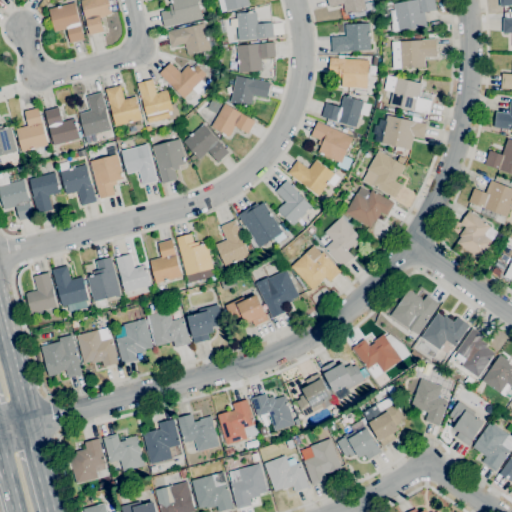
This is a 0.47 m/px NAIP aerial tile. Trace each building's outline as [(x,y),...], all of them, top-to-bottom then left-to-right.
[(88,35),(80,0),(107,0),(111,15),(99,18),(103,32),(88,35)] [(164,28),(160,12),(170,10),(168,5),(172,4),(170,0),(196,0),(201,18),(164,28)] [(221,13),(217,0),(247,0),(249,5),(221,13)] [(345,15),(345,14),(344,14),(343,8),(344,8),(343,3),(328,7),(326,0),(362,0),(365,10),(345,15)] [(391,32),(390,25),(392,24),(389,11),(394,10),(393,8),(381,11),(379,5),(392,2),(393,4),(410,0),(433,0),(436,10),(423,13),(426,26),(398,32),(398,31),(391,32)] [(70,43),(66,29),(53,32),(48,9),(74,2),(84,40),(70,43)] [(238,40),(235,13),(256,11),(257,24),(272,23),(273,37),(238,40)] [(511,33),(502,33),(502,18),(511,18),(511,33)] [(187,55),(184,44),(170,47),(166,32),(204,22),(211,49),(187,55)] [(331,53),(330,37),(345,36),(344,24),(368,23),(369,50),(347,51),(347,52),(331,53)] [(393,69),(391,42),(436,39),(437,57),(424,57),(425,67),(393,69)] [(239,73),(236,46),(274,42),(275,56),(260,58),(262,71),(239,73)] [(352,93),(348,93),(348,87),(341,87),(342,80),(338,80),(338,75),(328,74),(329,58),(368,60),(366,88),(352,87),(352,93)] [(183,99),(158,74),(169,63),(180,73),(182,70),(186,66),(187,66),(188,65),(192,69),(196,65),(206,75),(202,79),(203,80),(201,81),(206,86),(202,90),(197,85),(196,86),(201,91),(197,94),(192,90),(183,99)] [(511,88),(500,88),(501,74),(511,74),(511,88)] [(250,107),(230,103),(235,76),(270,83),(267,98),(252,95),(250,107)] [(428,115),(388,106),(395,78),(421,84),(419,92),(421,92),(420,98),(431,101),(428,115)] [(147,123),(137,83),(152,79),(156,93),(159,92),(165,90),(165,91),(167,90),(172,111),(168,112),(169,117),(147,123)] [(115,126),(104,89),(120,85),(124,99),(134,96),(141,119),(115,126)] [(86,144),(78,113),(89,111),(86,96),(100,92),(110,130),(94,134),(96,142),(86,144)] [(355,128),(321,117),(325,103),(340,107),(341,103),(340,103),(342,97),(343,97),(343,95),(354,98),(355,94),(360,96),(359,101),(363,102),(355,128)] [(511,129),(493,128),(495,112),(508,113),(509,100),(511,100),(511,129)] [(228,138),(210,127),(224,103),(254,122),(247,134),(235,126),(232,130),(233,131),(230,136),(229,136),(228,138)] [(21,152),(15,129),(27,125),(23,111),(38,107),(48,145),(21,152)] [(53,146),(44,111),(58,107),(62,122),(74,118),(77,132),(80,132),(81,137),(79,138),(79,139),(53,146)] [(402,154),(393,152),(395,146),(381,143),(387,121),(385,121),(386,115),(411,121),(412,117),(421,119),(420,122),(426,124),(423,139),(413,137),(410,150),(403,148),(402,154)] [(346,171),(336,166),(337,162),(317,153),(320,146),(316,145),(318,140),(310,136),(316,121),(351,137),(343,156),(351,160),(346,171)] [(217,162),(208,152),(198,160),(182,142),(203,124),(228,153),(217,162)] [(2,165),(0,156),(0,125),(2,125),(3,129),(10,127),(17,152),(10,154),(12,162),(2,165)] [(162,184),(152,146),(179,138),(186,164),(178,166),(179,169),(174,171),(177,180),(162,184)] [(511,174),(484,165),(489,150),(501,155),(507,138),(511,139),(511,174)] [(141,185),(138,171),(126,174),(120,151),(147,144),(157,181),(141,185)] [(99,199),(89,162),(108,156),(106,150),(114,147),(116,154),(123,179),(116,180),(117,185),(112,186),(114,195),(99,199)] [(79,158),(77,151),(84,149),(86,156),(79,158)] [(394,199),(372,187),(362,181),(367,171),(367,170),(378,151),(396,161),(399,156),(405,159),(402,164),(405,166),(399,177),(397,175),(394,181),(402,186),(394,199)] [(318,196),(301,183),(300,183),(287,173),(296,161),(308,170),(315,160),(339,178),(333,187),(328,183),(318,196)] [(81,206),(77,192),(66,195),(58,164),(67,162),(69,170),(86,165),(96,202),(81,206)] [(36,214),(27,180),(54,173),(59,192),(58,193),(52,195),(52,194),(48,195),(52,210),(36,214)] [(19,221),(15,206),(3,210),(0,198),(0,186),(23,180),(33,217),(19,221)] [(291,225),(276,210),(278,209),(277,209),(282,204),(282,205),(285,202),(275,191),(286,180),(298,193),(297,193),(310,206),(291,225)] [(511,202),(506,217),(467,202),(473,188),(485,193),(490,180),(511,188),(511,202)] [(370,228),(344,213),(355,193),(356,193),(360,187),(369,193),(371,190),(393,203),(386,216),(380,213),(375,222),(373,221),(370,228)] [(346,207),(341,204),(344,199),(349,202),(346,207)] [(254,250),(248,240),(252,238),(237,215),(251,206),(256,214),(260,212),(262,215),(268,211),(285,238),(276,244),(272,239),(258,248),(257,247),(254,250)] [(310,218),(306,215),(310,210),(314,214),(310,218)] [(480,260),(474,256),(472,260),(468,257),(471,254),(456,243),(460,237),(458,236),(464,227),(460,224),(468,211),(478,218),(478,217),(484,221),(483,222),(490,226),(489,227),(497,232),(491,241),(492,242),(480,260)] [(342,268),(324,249),(332,241),(324,232),(340,216),(362,239),(353,248),(352,247),(347,251),(353,257),(342,268)] [(224,267),(214,245),(226,240),(220,226),(234,220),(249,256),(224,267)] [(188,283),(186,275),(175,238),(191,234),(193,243),(198,242),(199,245),(206,243),(212,268),(211,269),(213,276),(188,283)] [(155,284),(149,261),(161,257),(157,243),(171,239),(181,277),(155,284)] [(312,290),(290,267),(313,245),(320,253),(322,252),(340,271),(329,282),(325,277),(312,290)] [(126,298),(125,292),(124,292),(114,258),(130,254),(134,268),(144,265),(149,286),(139,289),(140,294),(126,298)] [(93,302),(87,277),(93,276),(92,271),(97,270),(95,261),(110,257),(120,295),(93,302)] [(511,282),(509,281),(510,280),(503,276),(511,261),(510,261),(511,257),(511,282)] [(280,269),(276,264),(281,261),(285,266),(280,269)] [(69,312),(67,305),(61,307),(51,270),(66,266),(70,280),(82,277),(83,280),(85,280),(86,284),(83,284),(88,300),(85,301),(87,307),(69,312)] [(498,278),(491,272),(494,267),(502,272),(498,278)] [(272,318),(260,295),(262,294),(258,286),(266,282),(265,280),(285,270),(298,296),(291,300),(292,301),(282,306),(285,312),(272,318)] [(38,318),(37,312),(30,314),(25,294),(36,291),(33,276),(48,273),(56,307),(42,310),(44,317),(38,318)] [(417,335),(390,316),(408,290),(422,301),(426,295),(438,303),(417,335)] [(254,327),(251,321),(245,324),(243,319),(237,322),(236,320),(232,322),(227,313),(223,315),(221,310),(225,308),(225,306),(242,297),(244,300),(255,295),(268,320),(254,327)] [(193,343),(186,316),(189,315),(187,310),(194,308),(195,314),(199,313),(198,310),(217,305),(222,322),(218,323),(218,325),(212,327),(213,332),(207,334),(208,339),(193,343)] [(174,347),(173,341),(169,342),(169,343),(155,346),(155,345),(153,346),(145,315),(169,310),(171,321),(183,318),(189,344),(174,347)] [(173,319),(171,311),(178,310),(180,318),(173,319)] [(438,350),(420,337),(437,313),(443,317),(444,316),(453,322),(457,317),(469,325),(454,347),(445,340),(438,350)] [(121,364),(112,329),(123,326),(123,325),(144,319),(152,347),(144,349),(145,351),(134,354),(136,360),(121,364)] [(103,367),(101,361),(91,364),(91,362),(83,364),(75,336),(107,327),(117,363),(103,367)] [(477,378),(461,366),(462,364),(454,358),(457,353),(455,352),(472,328),(484,337),(481,340),(487,344),(486,346),(495,353),(477,378)] [(374,379),(352,348),(364,340),(369,346),(374,343),(373,341),(383,334),(401,360),(374,379)] [(78,385),(75,376),(67,378),(65,370),(61,371),(62,373),(48,377),(39,347),(59,341),(58,338),(70,335),(84,384),(78,385)] [(447,354),(440,350),(445,343),(452,347),(447,354)] [(503,396),(481,381),(499,355),(509,362),(508,364),(511,366),(511,387),(510,386),(503,396)] [(333,393),(320,368),(333,361),(336,366),(342,363),(344,367),(350,364),(351,367),(355,365),(364,380),(346,390),(345,387),(333,393)] [(304,381),(318,373),(331,396),(329,397),(332,404),(323,409),(321,407),(304,417),(298,407),(294,410),(291,404),(296,401),(299,399),(298,397),(304,394),(301,389),(307,386),(304,381)] [(469,386),(463,382),(467,376),(473,381),(469,386)] [(438,426),(424,421),(427,413),(422,411),(421,414),(409,410),(420,379),(441,387),(437,398),(447,402),(438,426)] [(293,425),(274,431),(271,422),(264,424),(261,415),(256,416),(250,398),(265,393),(267,398),(273,396),(274,399),(284,396),(287,405),(291,404),(297,422),(293,423),(293,425)] [(383,447),(362,413),(389,396),(394,403),(404,417),(399,420),(400,422),(395,426),(398,430),(392,434),(395,439),(383,447)] [(225,445),(216,415),(229,411),(230,411),(233,410),(231,404),(247,399),(254,425),(243,428),(246,439),(225,445)] [(344,409),(340,405),(345,401),(348,406),(344,409)] [(467,446),(455,437),(458,432),(452,429),(456,424),(451,421),(452,418),(448,416),(458,401),(475,413),(473,416),(483,423),(467,446)] [(484,412),(478,408),(482,403),(487,406),(484,412)] [(495,421),(491,418),(497,409),(504,414),(501,417),(499,416),(495,421)] [(197,452),(194,440),(183,443),(176,417),(191,414),(193,422),(199,421),(198,418),(211,415),(219,446),(197,452)] [(150,464),(142,434),(156,430),(159,429),(158,423),(173,419),(179,445),(168,448),(171,459),(150,464)] [(367,460),(364,454),(358,458),(355,453),(350,457),(349,454),(345,457),(336,442),(352,432),(349,427),(360,420),(376,446),(377,445),(381,452),(367,460)] [(495,471),(481,462),(485,456),(472,447),(490,422),(508,434),(507,436),(511,439),(511,446),(509,450),(510,450),(495,471)] [(334,441),(332,436),(337,433),(340,438),(334,441)] [(122,472),(120,460),(109,463),(102,437),(117,434),(119,442),(125,441),(124,438),(136,435),(144,466),(122,472)] [(76,484),(72,469),(65,471),(63,465),(70,463),(68,455),(75,453),(75,452),(85,449),(83,442),(98,438),(100,444),(102,444),(105,456),(103,456),(105,464),(103,464),(105,469),(96,472),(97,478),(76,484)] [(312,486),(302,461),(304,461),(299,450),(330,438),(341,468),(328,474),(327,473),(324,474),(327,480),(312,486)] [(288,449),(285,442),(291,440),(294,447),(288,449)] [(226,455),(224,449),(232,447),(234,453),(226,455)] [(253,462),(251,455),(257,453),(259,460),(253,462)] [(511,481),(511,483),(498,474),(511,455),(511,481)] [(294,492),(292,486),(281,490),(281,488),(274,491),(263,464),(284,456),(287,461),(294,459),(296,464),(299,462),(308,487),(294,492)] [(236,509),(230,484),(231,483),(228,472),(259,464),(267,492),(259,494),(260,496),(249,499),(251,505),(236,509)] [(177,479),(175,472),(183,470),(185,477),(177,479)] [(221,511),(217,511),(216,506),(206,509),(205,507),(198,509),(190,481),(222,472),(233,508),(221,511)] [(160,511),(158,501),(168,499),(165,487),(187,482),(194,511),(160,511)] [(121,511),(120,507),(140,501),(141,505),(144,505),(142,498),(148,496),(150,502),(154,501),(156,511),(121,511)] [(77,508),(74,499),(81,498),(83,507),(77,508)] [(82,511),(82,509),(104,503),(106,511),(82,511)]
